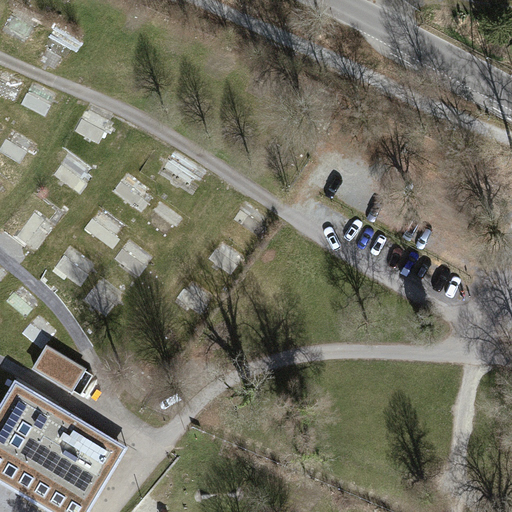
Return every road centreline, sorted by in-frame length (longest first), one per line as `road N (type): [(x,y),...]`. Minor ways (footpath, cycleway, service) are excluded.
road 1 (track): [(471,122),(197,0)]
road 2 (secondary): [(332,0),(511,96)]
